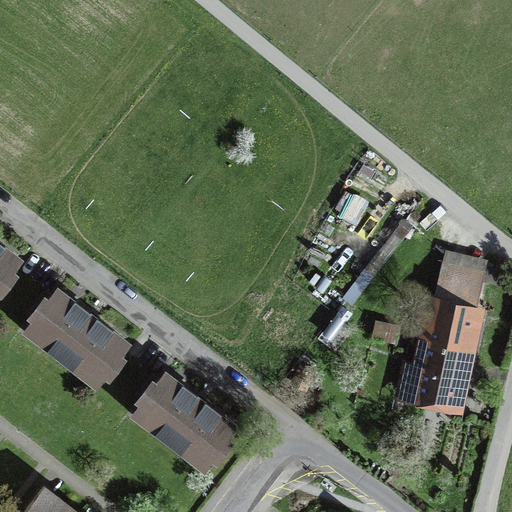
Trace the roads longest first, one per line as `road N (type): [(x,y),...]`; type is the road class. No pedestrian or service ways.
road 1 (residential): [(208,0),(511,252)]
road 2 (residential): [(0,209),(296,436)]
road 3 (residential): [(296,436),(393,511)]
